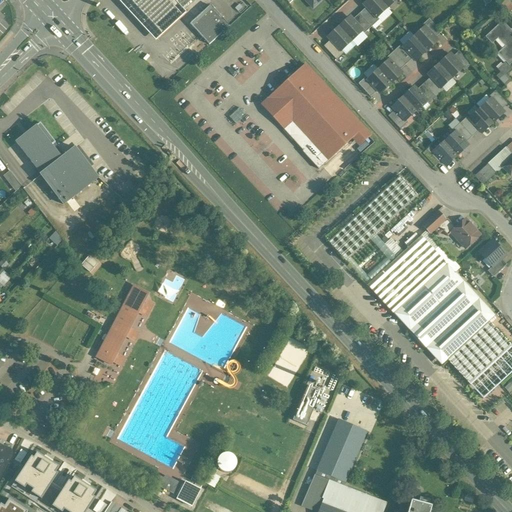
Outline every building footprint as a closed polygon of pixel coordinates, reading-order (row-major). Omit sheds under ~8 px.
[(180,11),(169,0),(117,0),(155,41),(184,15),(180,11)] [(190,1),(189,0),(169,0),(180,11),(190,1)] [(305,0),(313,8),(321,0),(305,0)] [(387,8),(379,0),(368,0),(364,4),(366,7),(377,18),(387,8)] [(379,0),(387,8),(396,0),(379,0)] [(505,15),(511,9),(511,7),(506,0),(503,0),(497,5),(505,15)] [(229,27),(210,6),(190,24),(209,45),(229,27)] [(377,18),(366,7),(359,14),(371,27),(379,20),(377,18)] [(371,27),(359,14),(352,21),(362,32),(364,34),(371,27)] [(352,21),(349,18),(339,27),(351,41),(362,32),(352,21)] [(441,33),(429,19),(422,25),(424,28),(424,27),(434,38),(441,33)] [(511,33),(502,23),(486,38),(492,45),(501,37),(510,48),(500,57),(505,62),(508,66),(510,65),(511,63),(511,33)] [(351,41),(339,27),(328,37),(331,40),(341,51),(351,41)] [(434,38),(424,27),(424,28),(414,37),(426,51),(437,41),(434,38)] [(404,46),(403,47),(413,58),(416,61),(426,51),(414,37),(404,46)] [(341,51),(331,40),(324,47),(336,60),(343,53),(341,51)] [(404,46),(402,44),(393,52),(406,65),(413,58),(403,47),(404,46)] [(406,65),(393,52),(386,59),(388,61),(388,60),(399,71),(406,65)] [(459,52),(452,58),(462,69),(464,71),(471,65),(459,52)] [(452,58),(449,55),(439,64),(452,78),(462,69),(452,58)] [(399,71),(388,60),(388,61),(378,70),(391,84),(401,74),(399,71)] [(505,62),(499,67),(506,75),(511,69),(511,67),(510,65),(508,66),(505,62)] [(305,64),(304,65),(302,66),(260,104),(319,169),(346,144),(346,145),(347,144),(347,143),(355,136),(362,144),(370,137),(371,136),(370,135),(306,65),(305,64)] [(452,78),(439,64),(428,74),(431,77),(441,88),(452,78)] [(506,75),(499,67),(497,69),(500,72),(496,76),(505,86),(511,81),(506,75)] [(391,84),(378,70),(368,79),(367,80),(377,91),(380,94),(391,84)] [(368,79),(366,77),(358,84),(370,97),(377,91),(367,80),(368,79)] [(431,77),(423,84),(435,97),(443,90),(441,88),(431,77)] [(423,84),(416,90),(426,102),(428,104),(435,97),(423,84)] [(416,90),(413,88),(403,97),(416,111),(426,102),(416,90)] [(507,105),(495,91),(488,98),(490,100),(490,99),(501,110),(507,105)] [(403,97),(392,107),(395,110),(405,121),(406,121),(416,111),(403,97)] [(501,110),(490,99),(490,100),(480,109),(493,123),(503,113),(501,110)] [(470,118),(469,119),(479,130),(482,133),(493,123),(480,109),(470,118)] [(405,121),(395,110),(388,116),(400,130),(408,123),(406,121),(405,121)] [(479,130),(469,119),(470,118),(468,116),(460,124),(472,137),(479,130)] [(75,145),(64,154),(41,123),(16,142),(40,174),(39,175),(63,207),(101,178),(75,145)] [(472,137),(460,124),(452,130),(454,133),(455,132),(465,143),(472,137)] [(465,143),(455,132),(454,133),(444,142),(457,156),(467,146),(465,143)] [(457,156),(444,142),(434,151),(433,152),(441,161),(446,166),(457,156)] [(434,151),(430,147),(422,154),(434,167),(441,161),(433,152),(434,151)] [(511,158),(511,154),(505,148),(501,152),(509,161),(511,158)] [(509,161),(501,152),(496,156),(505,165),(509,161)] [(505,165),(496,156),(492,160),(500,169),(504,166),(505,165)] [(500,169),(492,160),(487,164),(496,173),(500,169)] [(496,173),(487,165),(483,168),(491,177),(496,173)] [(491,177),(483,168),(479,172),(487,181),(491,177)] [(9,172),(3,176),(13,189),(19,184),(9,172)] [(479,172),(474,176),(483,185),(487,181),(479,172)] [(399,177),(328,242),(346,262),(375,235),(417,196),(399,177)] [(456,228),(446,218),(433,230),(438,235),(442,231),(447,237),(451,233),(456,228)] [(456,228),(451,233),(465,249),(480,235),(465,219),(456,228)] [(54,249),(64,240),(57,232),(47,240),(54,249)] [(375,235),(346,262),(371,290),(401,263),(375,235)] [(495,316),(425,241),(401,263),(371,290),(425,349),(431,343),(470,385),(511,346),(489,322),(495,316)] [(505,255),(492,241),(479,253),(492,267),(501,259),(505,255)] [(92,272),(99,263),(89,256),(83,264),(92,272)] [(501,259),(492,267),(487,271),(493,277),(506,265),(501,259)] [(130,294),(99,353),(105,356),(104,358),(113,362),(138,312),(145,316),(151,304),(144,301),(148,294),(134,287),(130,294)] [(313,410),(321,413),(329,397),(321,394),(313,410)] [(338,419),(307,492),(323,499),(318,511),(382,511),(386,503),(343,486),(367,432),(338,419)] [(1,448),(0,447),(0,472),(0,473),(11,451),(2,446),(1,448)] [(27,453),(21,450),(14,460),(20,464),(27,453)] [(31,493),(41,500),(58,474),(55,472),(59,467),(37,453),(34,458),(31,456),(15,482),(25,489),(27,486),(33,490),(31,493)] [(181,484),(165,476),(164,479),(156,475),(152,482),(175,494),(178,496),(176,499),(192,507),(201,490),(185,482),(183,485),(181,484)] [(96,491),(74,477),(71,482),(69,481),(52,507),(60,511),(62,511),(64,510),(66,511),(86,511),(95,498),(93,497),(96,491)] [(318,511),(323,499),(307,492),(301,506),(315,511),(318,511)] [(27,511),(28,511),(9,499),(4,507),(1,504),(0,505),(0,511),(27,511)] [(94,511),(98,511),(104,504),(99,501),(93,511),(94,511)] [(411,501),(407,511),(429,511),(431,506),(411,501)] [(119,511),(122,509),(111,503),(105,511),(119,511)]
